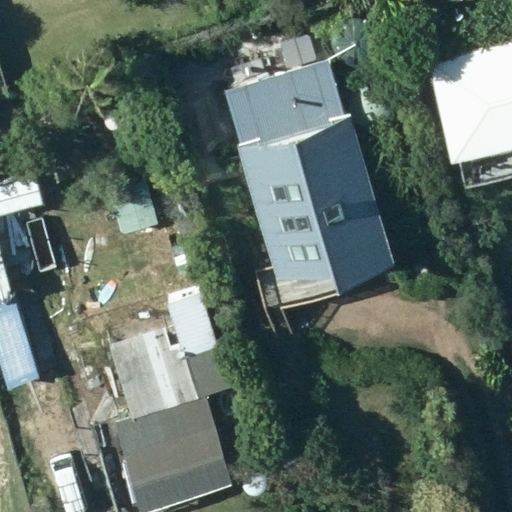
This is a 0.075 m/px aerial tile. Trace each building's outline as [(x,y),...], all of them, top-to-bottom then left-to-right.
[(441,45),(446,47),(450,47),(454,47),(458,46),(461,43),(464,40),(465,35),(466,33),(465,28),(464,24),(462,21),(458,18),(455,16),(451,16),(446,16),(443,17),(439,20),(437,23),(435,27),(434,30),(435,35),(436,39),(439,42),(441,45)] [(511,47),(430,67),(455,168),(511,154),(511,47)] [(398,272),(352,120),(345,123),(330,71),(229,102),(246,157),(241,158),(280,286),(337,286),(343,304),(398,272)] [(201,271),(187,227),(168,233),(182,277),(201,271)] [(129,253),(142,285),(171,275),(158,242),(129,253)] [(0,327),(2,332),(44,317),(31,281),(0,292),(0,327)] [(78,387),(194,348),(185,320),(136,335),(123,293),(76,308),(74,302),(58,307),(74,356),(68,357),(78,387)] [(218,351),(187,361),(200,401),(231,390),(218,351)] [(75,446),(53,375),(16,386),(37,457),(75,446)] [(142,511),(168,511),(234,489),(204,403),(115,432),(142,511)]
